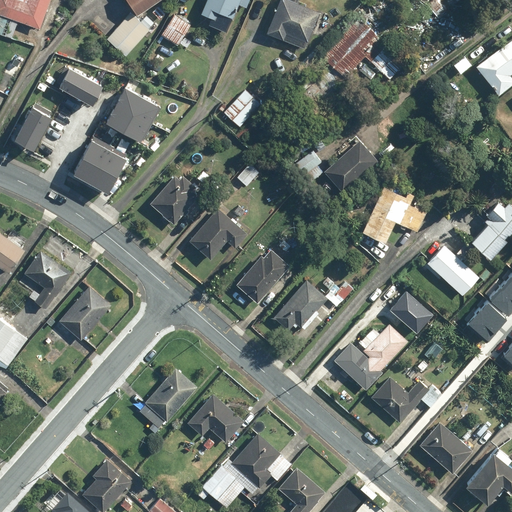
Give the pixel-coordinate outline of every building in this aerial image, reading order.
[(0,0),(0,10),(41,23),(48,0),(0,0)] [(132,0),(138,8),(149,0),(132,0)] [(173,6),(168,0),(163,0),(153,9),(159,17),(173,6)] [(205,0),(202,8),(215,14),(218,7),(233,14),(239,0),(205,0)] [(321,8),(300,0),(278,0),(267,30),(284,36),(287,29),(309,38),(321,8)] [(449,10),(440,0),(430,0),(425,4),(437,19),(449,10)] [(150,25),(131,8),(107,35),(127,52),(150,25)] [(163,32),(179,41),(191,21),(174,11),(163,32)] [(358,16),(324,54),(347,74),(366,54),(391,76),(406,60),(382,39),(383,39),(358,16)] [(511,69),(511,33),(478,61),(500,89),(511,79),(511,70),(511,69)] [(25,59),(15,53),(5,70),(14,76),(25,59)] [(99,79),(66,64),(57,82),(90,98),(99,79)] [(128,84),(110,116),(142,133),(160,101),(128,84)] [(262,101),(246,86),(225,109),(241,123),(262,101)] [(34,103),(17,135),(35,144),(52,112),(34,103)] [(305,136),(288,144),(293,154),(310,146),(305,136)] [(360,136),(325,167),(343,188),(378,157),(360,136)] [(93,137),(75,169),(106,186),(124,154),(93,137)] [(322,158),(313,145),(292,160),(308,181),(324,170),(318,161),(322,158)] [(260,169),(250,160),(238,174),(247,182),(260,169)] [(440,175),(431,168),(424,176),(433,183),(440,175)] [(175,171),(151,199),(175,220),(183,211),(185,213),(190,207),(188,205),(199,191),(193,186),(196,182),(183,171),(180,175),(175,171)] [(384,182),(363,228),(386,238),(396,218),(401,220),(410,200),(415,190),(409,187),(406,192),(384,182)] [(472,233),(494,253),(511,234),(511,207),(503,199),(472,233)] [(401,220),(418,228),(427,208),(410,200),(401,220)] [(219,203),(190,236),(212,255),(228,237),(236,243),(249,229),(219,203)] [(0,228),(0,263),(9,269),(25,246),(0,228)] [(297,242),(288,235),(279,245),(288,252),(297,242)] [(477,248),(468,240),(458,250),(467,259),(477,248)] [(446,244),(430,262),(462,291),(479,274),(446,244)] [(256,258),(237,280),(259,298),(290,261),(271,245),(264,253),(261,251),(256,258)] [(72,268),(41,246),(24,269),(45,283),(35,297),(46,304),(55,292),(56,293),(67,278),(66,277),(72,268)] [(495,272),(485,263),(478,271),(487,280),(495,272)] [(337,281),(329,272),(321,280),(329,288),(337,281)] [(328,293),(307,275),(274,313),(289,326),(295,318),(302,324),(328,293)] [(511,276),(490,300),(508,316),(511,312),(511,276)] [(90,281),(59,317),(61,318),(80,334),(82,336),(112,301),(90,281)] [(406,288),(393,302),(416,323),(429,309),(406,288)] [(488,303),(469,324),(488,341),(507,320),(488,303)] [(28,335),(0,314),(0,356),(8,362),(28,335)] [(61,318),(52,329),(71,345),(80,334),(61,318)] [(364,353),(352,342),(337,358),(365,384),(366,382),(369,384),(404,346),(385,330),(364,353)] [(175,363),(145,398),(146,399),(166,416),(168,418),(198,383),(175,363)] [(348,379),(335,367),(324,378),(337,391),(348,379)] [(390,372),(372,393),(401,418),(408,410),(409,411),(431,384),(420,375),(409,388),(390,372)] [(0,401),(0,402),(7,394),(5,392),(8,389),(6,387),(9,385),(0,377),(0,401)] [(430,387),(422,397),(431,405),(443,392),(433,384),(430,387)] [(213,389),(188,419),(203,432),(210,424),(227,439),(246,417),(213,389)] [(159,425),(160,423),(166,416),(146,399),(139,407),(154,420),(159,425)] [(473,446),(441,418),(421,440),(453,469),(473,446)] [(156,431),(161,424),(160,423),(159,425),(154,420),(150,425),(156,431)] [(282,449),(259,429),(233,458),(232,459),(259,483),(261,484),(272,471),(267,466),(281,450),(282,449)] [(511,459),(495,446),(467,479),(490,498),(505,479),(511,485),(511,459)] [(279,477),(293,461),(281,450),(267,466),(272,471),(279,477)] [(210,490),(227,504),(245,483),(253,490),(259,483),(232,459),(233,458),(228,453),(197,490),(204,496),(210,490)] [(83,491),(104,508),(132,476),(107,455),(93,470),(97,474),(83,491)] [(297,463),(279,484),(298,500),(286,511),(305,511),(307,510),(308,511),(320,497),(319,496),(326,488),(297,463)] [(86,511),(67,495),(53,510),(55,511),(86,511)] [(134,503),(123,495),(118,502),(129,510),(134,503)] [(161,495),(149,509),(152,511),(180,511),(181,511),(161,495)]
